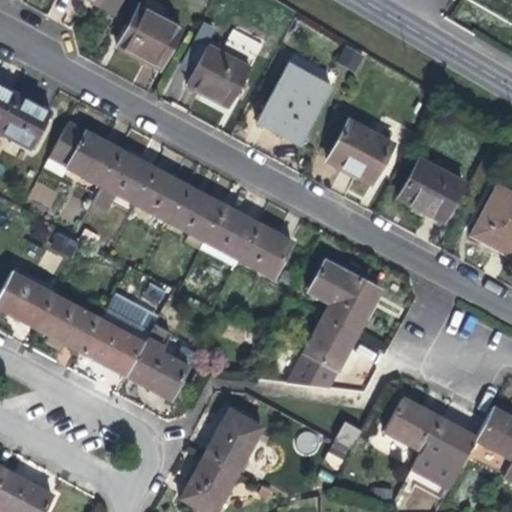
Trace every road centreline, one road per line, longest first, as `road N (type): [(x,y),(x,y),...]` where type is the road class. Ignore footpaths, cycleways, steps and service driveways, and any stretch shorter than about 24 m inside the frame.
road 1 (residential): [(511,300),(0,27)]
road 2 (residential): [(131,490),(160,440),(0,359)]
road 3 (tertiary): [(370,0),(511,85)]
road 4 (residential): [(131,490),(0,419)]
